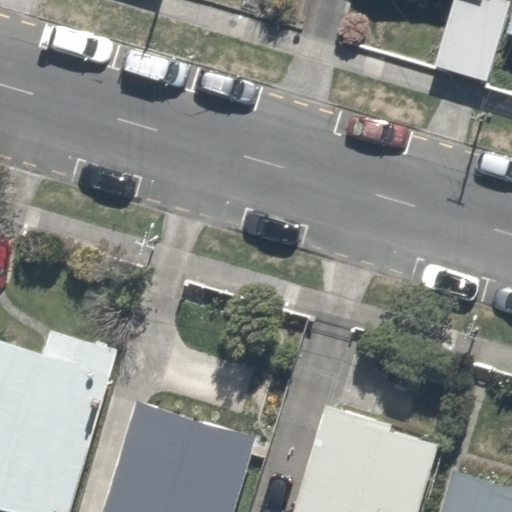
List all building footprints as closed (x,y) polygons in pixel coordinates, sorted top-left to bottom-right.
[(509,1),(506,0),(481,0),(481,3),(470,0),(454,0),(435,66),(486,81),(509,1)] [(148,354),(65,327),(55,358),(0,340),(0,511),(98,511),(134,400),(148,354)] [(449,511),(473,443),(343,398),(304,511),(449,511)] [(256,511),(278,445),(134,400),(98,511),(256,511)] [(511,511),(511,482),(479,471),(464,511),(511,511)]
